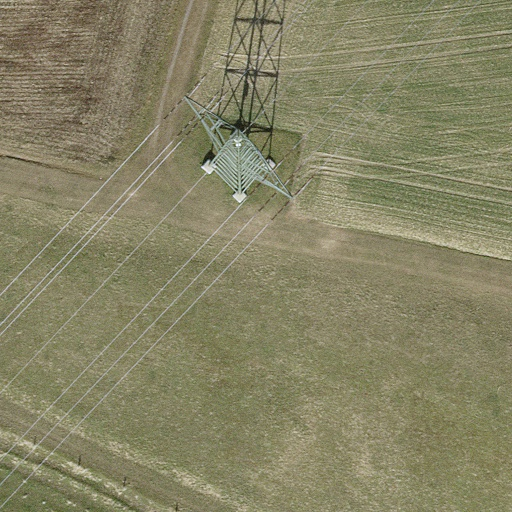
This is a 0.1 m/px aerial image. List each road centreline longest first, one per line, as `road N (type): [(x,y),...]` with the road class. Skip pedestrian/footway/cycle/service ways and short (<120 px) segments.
road 1 (track): [(0,174),(511,279)]
road 2 (track): [(209,511),(0,413)]
road 3 (track): [(201,0),(145,205)]
